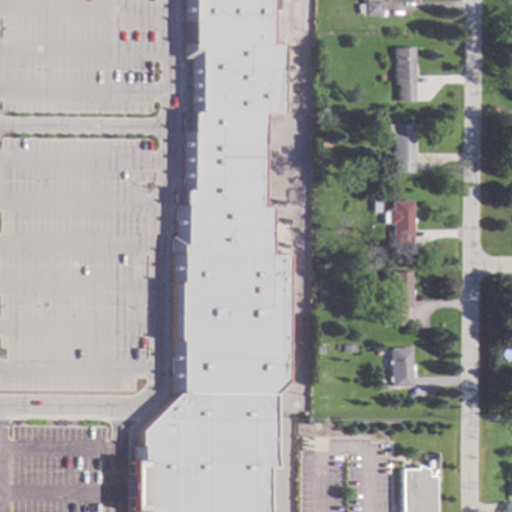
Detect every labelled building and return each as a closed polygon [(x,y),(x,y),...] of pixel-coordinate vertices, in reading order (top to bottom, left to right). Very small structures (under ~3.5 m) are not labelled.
[(269,0),(269,43),(280,43),(280,114),(261,113),(260,207),(268,207),(268,254),(286,254),(284,380),(272,394),(271,468),(263,468),(261,511),(125,511),(126,445),(132,445),(132,430),(169,392),(163,392),(166,236),(169,236),(170,189),(175,189),(177,111),(184,111),(185,57),(178,57),(178,0),(269,0)] [(379,0),(379,14),(362,15),(362,0),(379,0)] [(411,101),(395,101),(395,84),(391,84),(391,47),(411,47),(411,101)] [(410,172),(390,172),(390,124),(410,124),(410,172)] [(346,131),(346,135),(344,138),(340,138),(337,136),(337,132),(340,129),(344,129),(346,131)] [(327,147),(317,147),(317,138),(327,138),(327,147)] [(367,178),(360,185),(355,180),(362,173),(367,178)] [(410,239),(404,239),(404,245),(391,245),(391,238),(389,238),(389,224),(384,225),(384,223),(380,223),(380,211),(385,211),(385,208),(390,208),(390,200),(409,200),(410,239)] [(377,212),(369,212),(369,201),(377,201),(377,212)] [(409,308),(404,308),(404,325),(384,325),(384,307),(389,307),(389,271),(409,271),(409,308)] [(408,365),(412,365),(412,370),(408,370),(408,386),(388,386),(388,348),(408,348),(408,365)] [(424,469),(424,476),(433,476),(432,511),(397,511),(398,469),(414,469),(414,465),(424,469)] [(511,511),(503,511),(503,502),(511,502),(511,511)]
